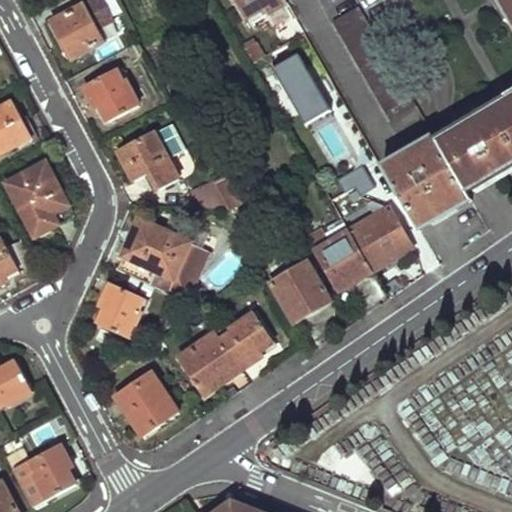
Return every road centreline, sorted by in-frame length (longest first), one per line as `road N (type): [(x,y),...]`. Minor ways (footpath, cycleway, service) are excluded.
road 1 (tertiary): [(204,458),(511,249)]
road 2 (residential): [(204,458),(336,511)]
